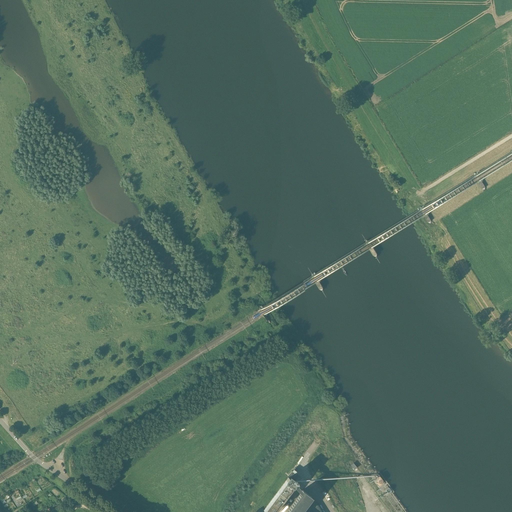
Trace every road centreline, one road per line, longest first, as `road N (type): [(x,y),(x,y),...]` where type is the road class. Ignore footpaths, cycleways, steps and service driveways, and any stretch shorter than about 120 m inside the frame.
road 1 (track): [(273,318),(67,450),(54,471)]
road 2 (unclassified): [(114,511),(33,457),(0,419)]
